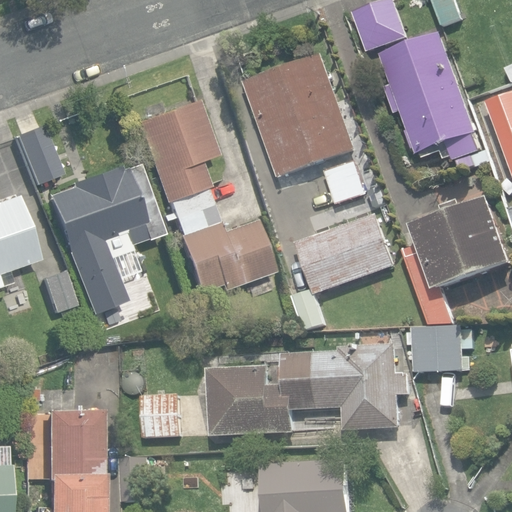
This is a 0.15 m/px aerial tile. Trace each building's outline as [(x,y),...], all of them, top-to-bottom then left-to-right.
[(392,0),(386,0),(353,13),(369,52),(407,37),(392,0)] [(454,0),(432,0),(442,26),(462,19),(454,0)] [(449,145),(455,161),(481,152),(476,136),(481,134),(444,36),(444,34),(383,56),(394,87),(388,89),(397,114),(403,112),(419,156),(423,154),(425,159),(450,150),(448,145),(449,145)] [(326,172),(338,207),(370,196),(355,153),(358,152),(324,56),(247,83),(281,179),(342,157),(345,165),(326,172)] [(177,236),(198,294),(220,286),(222,292),(273,274),(254,220),(221,232),(205,189),(209,187),(200,163),(217,157),(197,102),(135,124),(164,204),(167,202),(179,236),(177,236)] [(39,127),(12,137),(31,186),(58,175),(39,127)] [(474,157),(479,169),(492,164),(488,152),(474,157)] [(46,198),(89,317),(127,303),(111,260),(132,252),(130,246),(162,234),(137,165),(119,171),(118,168),(69,186),(70,189),(46,198)] [(370,191),(380,187),(374,170),(363,174),(370,191)] [(0,274),(37,261),(15,197),(0,202),(0,274)] [(406,252),(433,326),(456,325),(444,291),(511,266),(511,253),(493,200),(463,211),(460,201),(443,208),(446,217),(415,228),(422,246),(406,252)] [(296,298),(307,332),(327,325),(317,295),(397,268),(380,217),(299,245),(315,292),(296,298)] [(47,291),(54,313),(77,306),(76,305),(79,304),(72,283),(68,284),(64,272),(44,279),(45,282),(40,284),(43,292),(47,291)] [(91,322),(95,335),(107,331),(103,318),(91,322)] [(416,342),(417,375),(466,372),(465,342),(464,327),(415,330),(416,342)] [(345,409),(346,432),(402,429),(400,397),(411,396),(410,375),(399,376),(398,346),(342,349),(342,353),(285,356),(288,412),(345,409)] [(25,390),(26,403),(36,402),(36,389),(25,390)] [(146,432),(146,439),(182,438),(181,396),(143,397),(144,402),(132,403),(133,432),(146,432)] [(101,511),(99,409),(46,411),(48,511),(101,511)] [(0,511),(8,511),(7,466),(3,466),(2,449),(0,448),(0,511)] [(123,460),(122,505),(150,506),(151,461),(123,460)] [(263,466),(266,511),(352,511),(350,461),(263,466)]
